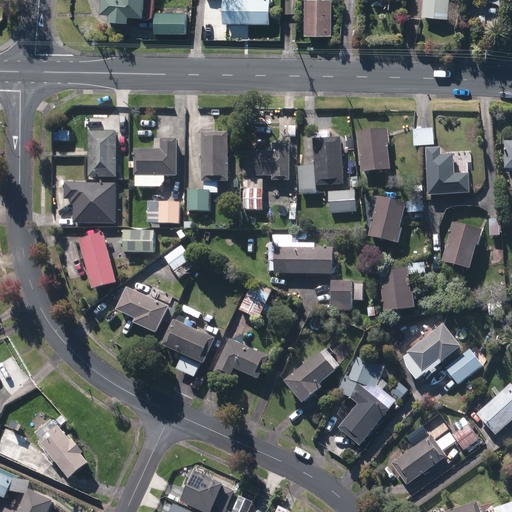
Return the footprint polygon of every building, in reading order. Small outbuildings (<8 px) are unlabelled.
[(108,24),(126,25),(127,18),(143,20),(144,0),(100,0),(99,16),(109,17),(108,24)] [(223,0),(223,24),(269,25),(269,0),(223,0)] [(423,0),(422,20),(447,22),(449,0),(423,0)] [(304,39),(331,39),(331,2),(305,2),(304,39)] [(154,35),(186,36),(186,14),(154,13),(154,35)] [(357,133),(362,174),(391,171),(387,145),(389,145),(388,130),(357,133)] [(413,131),(414,148),(434,146),(433,130),(413,131)] [(89,178),(116,179),(117,133),(89,132),(89,178)] [(202,134),(203,183),(229,182),(228,133),(202,134)] [(298,168),(300,195),(316,194),(316,188),(344,186),(341,138),(330,139),(330,133),(315,133),(315,140),(312,140),(314,167),(298,168)] [(138,182),(146,182),(146,177),(178,177),(178,140),(156,140),(156,151),(134,151),(134,177),(138,177),(138,182)] [(244,211),(264,211),(264,177),(273,177),(273,182),(290,182),(290,145),(272,145),(273,152),(244,152),(244,211)] [(426,149),(428,196),(470,194),(469,174),(455,175),(454,155),(441,155),(441,149),(426,149)] [(188,212),(211,212),(211,191),(188,191),(188,212)] [(329,193),(330,214),(357,213),(355,191),(329,193)] [(84,223),(115,223),(115,198),(84,198),(84,223)] [(368,237),(398,245),(402,229),(400,228),(406,205),(379,198),(368,237)] [(407,203),(407,213),(423,213),(423,202),(407,203)] [(148,224),(179,225),(180,204),(149,203),(148,224)] [(442,260),(470,269),(482,232),(454,223),(442,260)] [(123,253),(153,254),(154,233),(124,232),(123,253)] [(79,240),(92,290),(116,284),(103,234),(79,240)] [(164,260),(175,273),(192,260),(181,246),(164,260)] [(275,275),(333,276),(334,249),(276,248),(275,275)] [(409,265),(410,276),(420,275),(420,265),(409,265)] [(379,271),(384,312),(415,309),(413,293),(410,294),(407,268),(379,271)] [(331,283),(331,312),(352,312),(352,282),(331,283)] [(239,311),(258,320),(271,292),(252,284),(239,311)] [(135,323),(157,333),(169,307),(127,289),(117,311),(137,320),(135,323)] [(177,370),(194,378),(201,363),(204,365),(216,339),(173,320),(162,345),(184,355),(177,370)] [(205,332),(216,336),(219,330),(208,325),(205,332)] [(408,353),(423,372),(439,359),(442,363),(461,347),(443,325),(408,353)] [(234,370),(259,380),(269,357),(230,340),(215,373),(229,379),(234,370)] [(284,381),(302,403),(321,388),(319,385),(341,367),(333,358),(336,356),(329,348),(321,354),(320,352),(284,381)] [(446,369),(459,385),(483,367),(470,351),(446,369)] [(338,393),(351,399),(358,383),(368,387),(368,386),(377,389),(384,368),(358,359),(349,378),(345,376),(338,393)] [(391,393),(400,401),(409,392),(400,383),(391,393)] [(339,428),(360,446),(390,411),(359,385),(352,398),(359,405),(339,428)] [(477,415),(496,436),(511,421),(511,386),(510,385),(477,415)] [(56,421),(62,426),(66,421),(61,416),(56,421)] [(460,432),(454,436),(465,452),(467,451),(469,454),(482,444),(480,441),(468,426),(463,419),(455,425),(460,432)] [(39,442),(69,480),(89,464),(82,455),(84,454),(73,440),(71,441),(59,426),(57,428),(52,421),(36,434),(41,441),(39,442)] [(0,435),(0,454),(15,462),(27,438),(4,427),(0,435)] [(392,464),(407,486),(447,457),(443,452),(456,442),(450,434),(437,443),(432,436),(430,437),(423,427),(406,438),(414,449),(392,464)] [(8,491),(26,495),(28,490),(30,482),(11,479),(13,475),(0,469),(0,496),(5,498),(8,491)] [(193,471),(180,501),(204,511),(208,511),(209,511),(224,511),(235,489),(193,471)] [(28,490),(26,495),(17,511),(48,511),(53,501),(28,490)] [(448,511),(480,511),(477,502),(448,511)] [(511,511),(511,503),(489,511),(511,511)]
